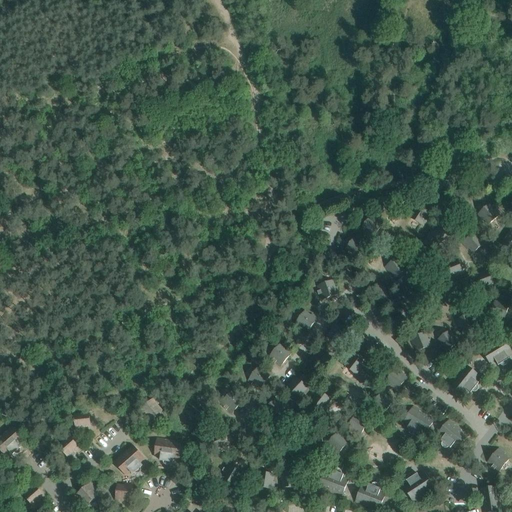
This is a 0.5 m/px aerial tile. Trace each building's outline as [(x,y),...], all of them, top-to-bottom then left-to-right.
[(434,199),(438,211),(453,208),(449,193),(440,195),(440,197),(434,199)] [(485,220),(488,225),(501,214),(496,208),(495,208),(491,203),(476,216),(482,222),(485,220)] [(409,218),(424,227),(432,214),(417,204),(409,218)] [(368,233),(374,238),(383,224),(376,219),(375,221),(369,217),(360,231),(366,235),(368,233)] [(511,225),(500,242),(511,250),(511,225)] [(427,235),(437,248),(445,242),(444,240),(448,237),(439,226),(427,235)] [(470,249),(474,254),(486,243),(475,231),(462,243),(468,250),(470,249)] [(353,253),(359,258),(369,244),(361,239),(360,240),(355,236),(345,251),(351,255),(353,253)] [(391,272),(396,278),(409,268),(400,256),(385,267),(389,273),(391,272)] [(443,263),(450,280),(458,277),(458,275),(463,273),(457,257),(443,263)] [(476,276),(482,291),(490,288),(490,286),(495,284),(489,268),(482,271),(483,273),(476,276)] [(317,286),(322,300),(340,294),(338,286),(336,287),(334,280),(317,286)] [(378,301),(385,305),(394,290),(386,285),(385,287),(379,284),(370,298),(377,303),(378,301)] [(490,315),(505,320),(510,303),(503,300),(503,303),(495,300),(490,315)] [(295,324),(308,333),(318,318),(312,313),(311,314),(305,310),(295,324)] [(461,328),(464,333),(478,326),(471,313),(455,321),(459,329),(461,328)] [(326,336),(339,346),(349,335),(335,323),(330,329),(331,330),(326,336)] [(444,346),(448,351),(461,340),(456,335),(455,336),(450,330),(436,341),(442,348),(444,346)] [(415,346),(417,352),(433,346),(430,338),(429,338),(426,332),(409,339),(413,347),(415,346)] [(481,349),(491,366),(497,363),(499,365),(509,358),(508,356),(511,353),(511,350),(503,336),(481,349)] [(269,357),(280,367),(293,353),(287,347),(286,349),(281,344),(269,357)] [(344,366),(358,377),(364,370),(362,368),(366,364),(353,353),(348,359),(349,360),(344,366)] [(450,384),(465,396),(469,391),(471,393),(479,383),(477,381),(481,376),(466,364),(450,384)] [(248,381),(260,390),(272,374),(265,370),(264,371),(258,367),(248,381)] [(393,387),(398,391),(408,378),(402,373),(401,374),(395,370),(385,383),(392,389),(393,387)] [(287,388),(299,400),(304,394),(303,393),(308,387),(295,375),(289,382),(291,384),(287,388)] [(310,402),(324,412),(329,405),(328,405),(332,398),(318,388),(313,395),(315,396),(310,402)] [(221,403),(233,413),(246,399),(240,393),(239,395),(233,390),(221,403)] [(373,402),(386,412),(396,400),(390,395),(389,396),(383,391),(373,402)] [(140,409),(151,421),(163,410),(158,404),(159,403),(154,397),(140,409)] [(266,408),(275,419),(288,408),(282,402),(281,403),(276,398),(266,408)] [(420,432),(425,435),(436,420),(414,405),(404,421),(409,425),(408,428),(418,434),(420,432)] [(75,411),(76,431),(85,430),(85,428),(91,427),(90,410),(75,411)] [(355,432),(361,435),(369,420),(363,417),(362,418),(355,414),(346,429),(354,434),(355,432)] [(452,446),(458,450),(470,435),(450,419),(438,434),(443,438),(441,440),(450,448),(452,446)] [(12,425),(0,436),(0,450),(6,457),(11,452),(13,455),(16,453),(18,454),(20,454),(21,452),(22,451),(21,449),(21,448),(23,446),(21,444),(25,439),(12,425)] [(209,438),(216,453),(230,447),(223,432),(209,438)] [(328,443),(338,453),(350,441),(344,436),(343,438),(338,433),(328,443)] [(59,446),(69,458),(81,448),(69,434),(62,440),(64,442),(59,446)] [(155,456),(161,457),(160,460),(163,461),(163,462),(164,463),(165,465),(167,465),(169,464),(170,463),(170,462),(173,462),(173,459),(180,460),(182,442),(157,438),(155,456)] [(299,455),(313,462),(322,447),(308,439),(299,455)] [(126,475),(130,471),(133,474),(135,472),(136,473),(137,473),(139,473),(141,472),(141,470),(141,468),(140,468),(143,466),(140,463),(145,459),(133,445),(114,462),(126,475)] [(487,462),(499,472),(511,459),(505,454),(506,453),(500,447),(487,462)] [(220,476),(235,486),(243,474),(228,464),(220,476)] [(317,488),(343,497),(349,480),(343,478),(344,474),(332,470),(331,473),(324,471),(317,488)] [(257,487),(274,490),(275,482),(273,481),(275,474),(260,471),(257,487)] [(282,488),(296,488),(296,472),(281,472),(281,481),(282,481),(282,488)] [(403,487),(414,502),(435,488),(425,473),(419,476),(418,473),(407,480),(409,483),(403,487)] [(23,495),(35,508),(42,502),(41,500),(45,496),(34,483),(28,489),(29,490),(23,495)] [(82,501),(86,506),(98,495),(93,490),(95,488),(90,483),(76,495),(79,498),(78,500),(80,502),(82,501)] [(117,484),(115,500),(124,501),(124,500),(131,500),(133,484),(125,483),(125,485),(117,484)] [(355,502),(379,511),(386,494),(380,491),(381,488),(369,484),(368,487),(362,484),(355,502)] [(479,488),(483,511),(494,511),(502,511),(501,503),(499,504),(497,493),(499,493),(498,485),(479,488)]
